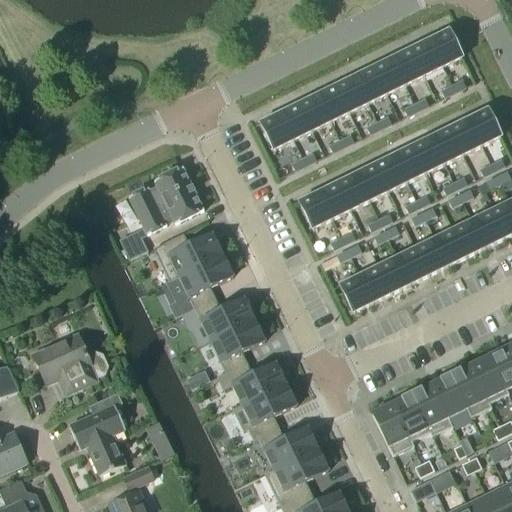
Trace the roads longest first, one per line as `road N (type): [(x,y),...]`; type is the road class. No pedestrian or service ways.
road 1 (residential): [(329,377),(193,109)]
road 2 (residential): [(415,0),(193,109)]
road 3 (residential): [(193,109),(76,171),(0,225)]
road 4 (residential): [(511,289),(329,377)]
road 5 (residential): [(392,511),(329,377)]
